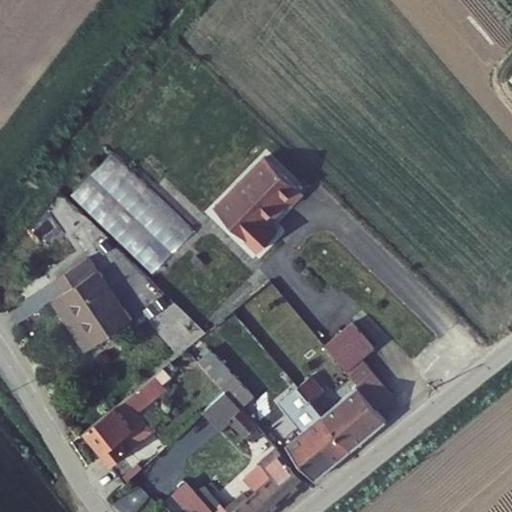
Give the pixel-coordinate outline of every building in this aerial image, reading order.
[(70,193),(150,271),(192,230),(111,151),(70,193)] [(305,194),(275,164),(224,216),(261,252),(278,235),(268,225),(288,204),(292,207),(305,194)] [(70,297),(64,301),(97,347),(133,323),(89,260),(59,281),(70,297)] [(349,323),(319,347),(341,374),(342,373),(378,418),(390,408),(355,363),(371,350),(349,323)] [(215,348),(201,360),(212,373),(222,386),(238,406),(241,410),(255,399),(215,348)] [(178,358),(170,365),(177,373),(185,366),(178,358)] [(177,373),(170,365),(86,434),(114,470),(134,454),(132,452),(155,433),(137,412),(143,408),(146,411),(175,388),(170,381),(179,375),(177,373)] [(188,392),(198,404),(222,386),(212,373),(188,392)] [(302,378),(293,385),(304,399),(313,393),(302,378)] [(296,429),(278,443),(307,480),(344,452),(315,414),(304,399),(293,385),(293,384),(273,399),(296,429)] [(222,386),(198,404),(214,424),(225,415),(238,406),(222,386)] [(344,452),(380,425),(351,387),(315,414),(344,452)] [(241,410),(238,406),(225,415),(238,432),(240,435),(247,431),(250,436),(257,430),(241,410)] [(259,511),(297,480),(269,445),(247,463),(240,468),(251,483),(216,511),(259,511)] [(210,511),(219,503),(181,469),(164,488),(190,511),(210,511)]
